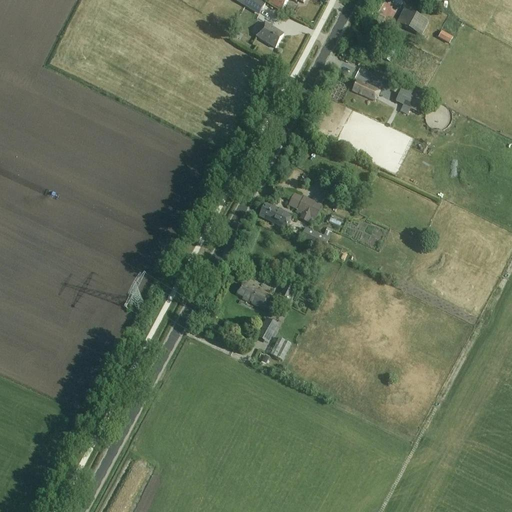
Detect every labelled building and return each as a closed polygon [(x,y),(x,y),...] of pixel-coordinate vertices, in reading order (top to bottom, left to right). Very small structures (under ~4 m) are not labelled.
[(231,0),(258,16),(265,5),(255,0),(231,0)] [(305,4),(307,0),(271,0),(270,2),(283,10),(289,0),(288,0),(293,0),(298,2),(299,0),(305,4)] [(390,28),(393,21),(403,0),(383,0),(377,13),(385,17),(381,23),(390,28)] [(269,8),(282,16),(285,12),(271,4),(269,8)] [(422,37),(429,23),(404,10),(397,24),(422,37)] [(276,48),(285,36),(266,24),(258,36),(276,48)] [(451,45),(454,38),(443,31),(439,38),(451,45)] [(375,102),(380,92),(357,81),(352,92),(375,102)] [(422,100),(401,90),(395,102),(416,113),(422,100)] [(342,196),(345,190),(331,183),(328,189),(332,191),(331,194),(337,197),(338,194),(342,196)] [(361,204),(363,199),(352,193),(349,198),(361,204)] [(316,223),(323,208),(296,195),(289,208),(298,212),(297,213),(316,223)] [(270,209),(263,206),(259,214),(271,220),(270,222),(285,228),(291,216),(271,207),(270,209)] [(324,251),(329,240),(306,229),(301,240),(324,251)] [(330,239),(333,231),(327,229),(324,236),(330,239)] [(270,296),(244,283),(243,286),(240,285),(236,293),(244,297),(243,299),(264,310),(270,296)] [(288,307),(296,291),(287,286),(279,302),(288,307)] [(274,336),(279,327),(267,321),(262,330),(274,336)] [(283,363),(292,347),(280,341),(271,357),(283,363)]
